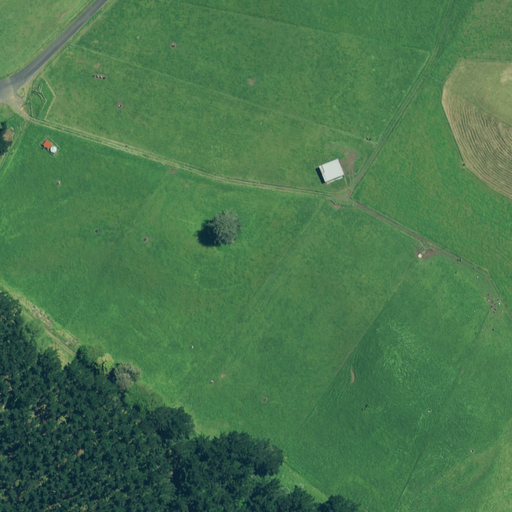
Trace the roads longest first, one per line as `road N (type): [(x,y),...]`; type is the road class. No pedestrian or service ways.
road 1 (track): [(0,298),(171,446),(190,511)]
road 2 (unclassified): [(102,0),(17,82),(0,87)]
